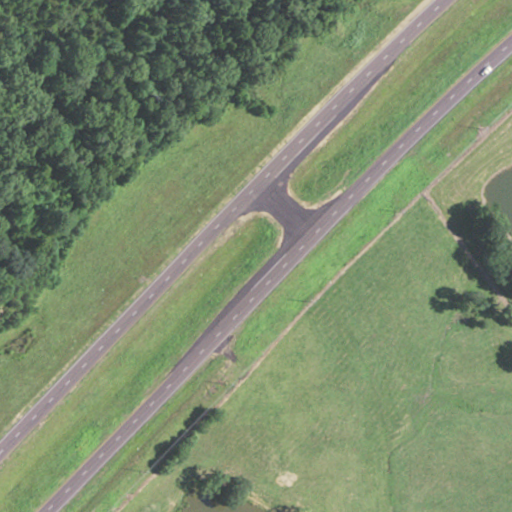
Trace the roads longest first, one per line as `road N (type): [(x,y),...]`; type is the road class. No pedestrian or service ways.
road 1 (trunk): [(53,511),(374,166),(511,38)]
road 2 (trunk): [(442,0),(0,449)]
road 3 (residential): [(141,301),(76,70),(79,0)]
